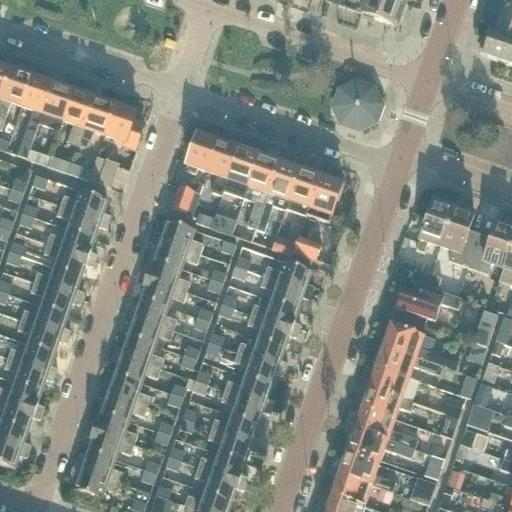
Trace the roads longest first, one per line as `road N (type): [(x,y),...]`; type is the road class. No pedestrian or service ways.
road 1 (residential): [(38,510),(180,88)]
road 2 (unclassified): [(280,511),(399,166)]
road 3 (residential): [(431,80),(209,8)]
road 4 (residential): [(180,88),(399,166)]
road 5 (residential): [(0,26),(180,88)]
